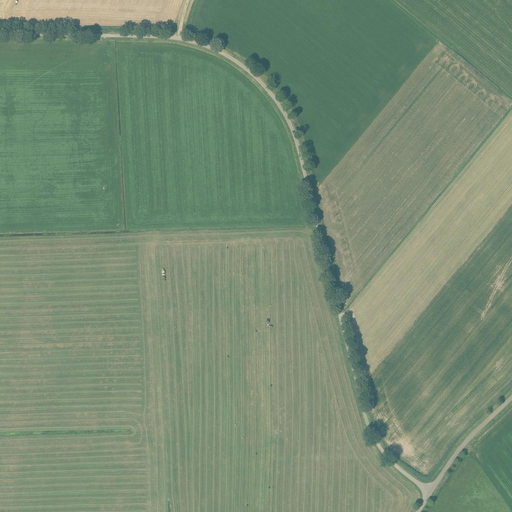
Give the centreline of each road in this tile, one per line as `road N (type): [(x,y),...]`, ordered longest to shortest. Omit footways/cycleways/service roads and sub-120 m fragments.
road 1 (unclassified): [(431,491),(401,471),(368,428),(297,147),(273,97),(232,60),(178,38),(0,33)]
road 2 (tertiary): [(431,491),(457,449),(511,395)]
